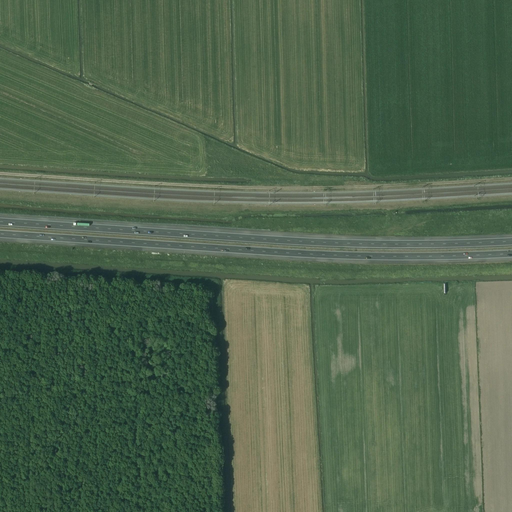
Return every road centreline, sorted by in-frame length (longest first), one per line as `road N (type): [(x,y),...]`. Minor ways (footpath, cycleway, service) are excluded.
road 1 (motorway): [(511,238),(371,244),(0,222)]
road 2 (motorway): [(0,234),(370,256),(511,252)]
